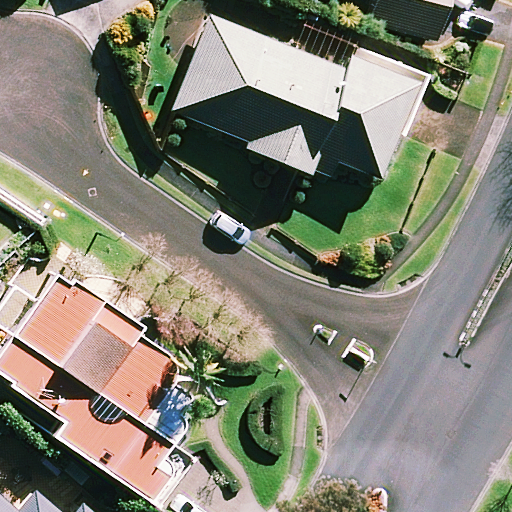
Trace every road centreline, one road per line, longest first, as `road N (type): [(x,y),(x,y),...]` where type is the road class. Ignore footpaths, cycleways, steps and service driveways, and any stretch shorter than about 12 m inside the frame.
road 1 (residential): [(0,84),(87,169),(403,385)]
road 2 (tertiary): [(403,385),(511,175)]
road 3 (tertiary): [(322,511),(403,385)]
